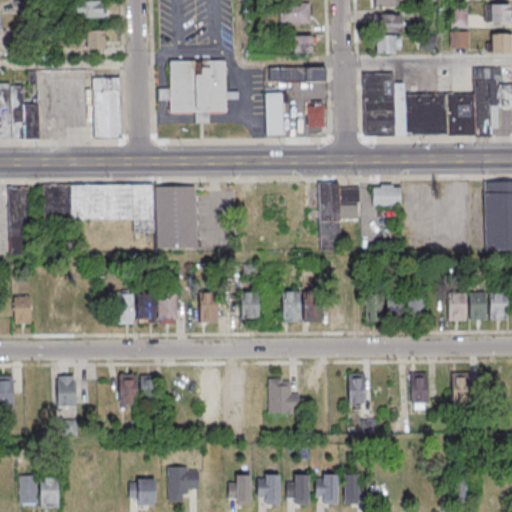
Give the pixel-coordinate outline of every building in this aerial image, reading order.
[(74,1),(74,18),(103,18),(103,1),(74,1)] [(309,3),(279,3),(279,25),(309,25),(309,3)] [(484,3),(484,22),(510,22),(510,3),(484,3)] [(467,4),(450,4),(450,27),(467,27),(467,4)] [(401,14),(373,14),(373,32),(401,32),(401,14)] [(85,30),(85,49),(103,49),(103,30),(85,30)] [(466,32),(451,32),(451,47),(466,46),(466,32)] [(511,33),(490,33),(490,52),(511,51),(511,33)] [(312,35),(293,35),(293,53),(312,53),(312,35)] [(400,53),(400,35),(373,35),(373,53),(400,53)] [(226,60),(169,60),(169,88),(158,88),(158,99),(169,99),(169,112),(194,112),(194,123),(209,123),(209,111),(226,111),(226,60)] [(326,67),(268,67),(268,82),(326,82),(326,67)] [(363,137),(492,135),(492,128),(511,128),(511,101),(511,100),(511,83),(500,83),(500,70),(473,70),(474,93),(405,93),(405,83),(394,83),(394,73),(363,73),(363,137)] [(93,138),(121,137),(120,77),(93,77),(93,138)] [(0,139),(39,139),(39,100),(23,100),(23,83),(0,83),(0,139)] [(282,135),(282,92),(264,92),(264,135),(282,135)] [(306,127),(323,127),(323,104),(306,104),(306,127)] [(511,180),(482,181),(483,250),(511,249),(511,180)] [(451,181),(435,181),(435,196),(451,196),(451,181)] [(340,182),(317,182),(318,251),(340,250),(340,219),(358,219),(357,188),(340,188),(340,182)] [(45,184),(45,219),(133,219),(133,233),(154,233),(154,248),(196,248),(196,185),(45,184)] [(235,184),(235,221),(256,221),(256,184),(235,184)] [(29,186),(8,186),(9,254),(30,254),(29,186)] [(400,186),(371,186),(371,206),(400,206),(400,186)] [(305,291),(323,290),(324,322),(305,323),(305,291)] [(471,291),(489,290),(490,320),(472,320),(471,291)] [(71,291),(54,291),(54,323),(71,323),(71,291)] [(242,291),(261,291),(262,323),(243,323),(242,291)] [(283,291),(302,291),(302,323),(284,323),(283,291)] [(450,291),(468,291),(469,321),(451,321),(450,291)] [(492,291),(510,291),(510,320),(492,321),(492,291)] [(74,322),(92,322),(92,292),(74,292),(74,322)] [(159,292),(178,292),(179,324),(160,324),(159,292)] [(200,292),(219,292),(219,323),(201,324),(200,292)] [(220,322),(237,322),(237,292),(220,292),(220,322)] [(117,293),(135,293),(136,325),(118,325),(117,293)] [(139,293),(157,293),(158,325),(139,325),(139,293)] [(325,294),(325,322),(340,322),(340,294),(325,294)] [(30,323),(30,295),(13,295),(13,323),(30,323)] [(407,321),(423,321),(423,296),(407,296),(407,321)] [(402,319),(402,299),(386,299),(386,319),(402,319)] [(381,321),(381,300),(364,300),(364,321),(381,321)] [(366,372),(347,373),(348,404),(367,404),(366,372)] [(427,372),(410,372),(410,409),(427,409),(427,372)] [(479,396),(479,372),(451,372),(451,396),(479,396)] [(137,374),(119,374),(119,405),(137,405),(137,374)] [(221,374),(202,374),(202,404),(221,404),(221,374)] [(0,406),(13,406),(13,376),(0,375),(0,406)] [(156,404),(156,375),(139,375),(139,404),(156,404)] [(223,375),(223,400),(240,400),(240,375),(223,375)] [(75,406),(74,376),(56,376),(56,406),(75,406)] [(268,412),(298,412),(298,392),(290,392),(290,378),(268,378),(268,412)] [(187,489),(198,489),(198,466),(166,466),(166,500),(187,500),(187,489)] [(308,503),(308,473),(293,473),(293,482),(285,482),(285,503),(308,503)] [(343,503),(364,503),(364,473),(343,473),(343,503)] [(250,504),(250,474),(236,474),(236,483),(227,483),(227,504),(250,504)] [(279,474),(257,474),(257,503),(279,503),(279,474)] [(315,474),(315,503),(337,503),(337,474),(315,474)] [(18,475),(18,504),(35,504),(35,475),(18,475)] [(471,475),(454,475),(454,501),(471,501),(471,475)] [(57,477),(40,477),(40,508),(57,508),(57,477)] [(155,504),(155,479),(128,479),(128,504),(155,504)]
